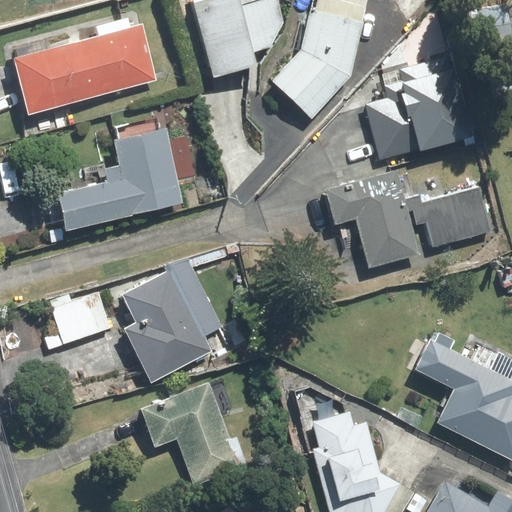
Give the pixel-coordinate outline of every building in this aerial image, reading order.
[(275,0),(184,0),(205,81),(252,69),(247,52),(268,47),(281,23),(275,0)] [(307,120),(348,79),(364,0),(363,0),(308,0),(299,49),(267,81),(307,120)] [(505,5),(464,11),(470,49),(511,42),(505,5)] [(4,61),(21,119),(155,82),(139,24),(4,61)] [(360,106),(375,161),(466,138),(445,57),(395,70),(398,79),(377,84),(381,100),(360,106)] [(494,103),(511,101),(511,62),(491,65),(494,103)] [(243,99),(200,110),(220,188),(263,177),(243,99)] [(49,196),(58,234),(181,204),(159,116),(106,128),(113,161),(82,169),(86,187),(49,196)] [(394,170),(320,189),(329,226),(351,220),(364,269),(493,236),(479,180),(402,201),(394,170)] [(115,329),(145,385),(210,349),(165,268),(115,295),(129,321),(115,329)] [(97,291),(48,307),(59,344),(108,328),(97,291)] [(430,424),(511,464),(511,396),(510,396),(511,391),(511,369),(428,329),(408,369),(447,388),(430,424)] [(208,380),(133,409),(147,446),(171,437),(190,486),(241,467),(208,380)] [(345,410),(301,421),(322,511),(401,511),(412,493),(376,473),(364,421),(348,425),(345,410)] [(438,478),(417,511),(511,511),(511,499),(491,488),(482,503),(438,478)] [(235,511),(220,498),(206,511),(235,511)]
